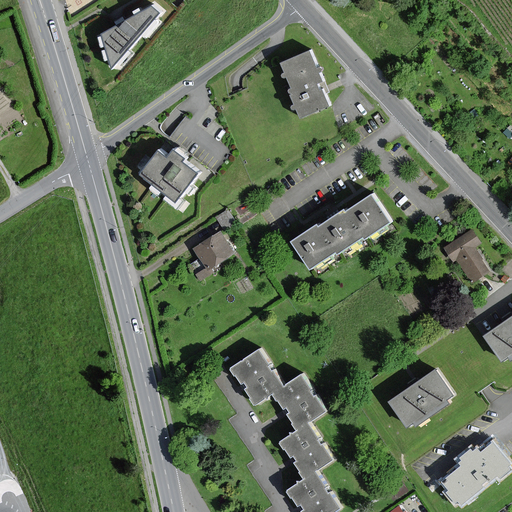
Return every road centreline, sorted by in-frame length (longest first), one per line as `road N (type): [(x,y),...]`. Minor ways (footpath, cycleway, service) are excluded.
road 1 (primary): [(87,159),(166,476)]
road 2 (tertiary): [(511,230),(303,6)]
road 3 (residential): [(303,6),(87,159)]
road 4 (primary): [(38,0),(87,159)]
road 5 (residential): [(280,511),(260,472),(266,461),(242,422),(248,412),(224,376)]
